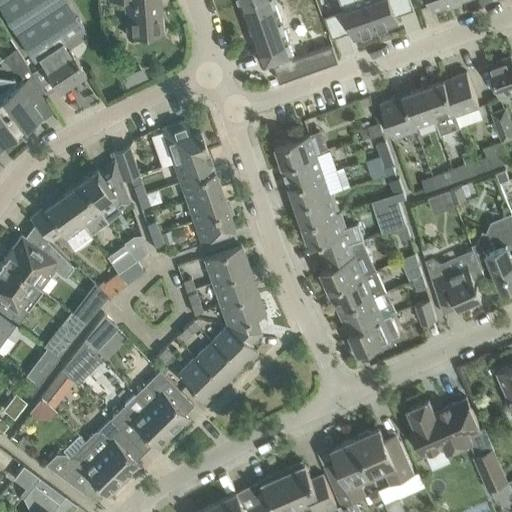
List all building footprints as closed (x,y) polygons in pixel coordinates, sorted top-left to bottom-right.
[(0,0),(0,8),(15,31),(33,59),(38,56),(43,64),(42,65),(58,90),(85,72),(69,47),(67,48),(62,40),(83,26),(66,0),(0,0)] [(129,0),(132,34),(162,32),(160,6),(156,6),(155,0),(129,0)] [(239,0),(262,64),(276,59),(278,63),(274,65),(280,82),(338,61),(333,44),(294,58),(293,54),(286,35),(273,0),(239,0)] [(377,30),(365,0),(346,0),(350,10),(346,12),(355,37),(377,30)] [(365,0),(377,30),(398,22),(389,0),(365,0)] [(453,2),(452,0),(429,0),(432,10),(453,2)] [(313,9),(300,13),(308,36),(320,32),(313,9)] [(511,57),(511,56),(487,64),(500,98),(511,94),(511,57)] [(0,76),(0,102),(18,128),(22,125),(24,127),(41,115),(31,102),(41,95),(44,92),(31,72),(27,66),(18,72),(23,80),(18,84),(14,78),(0,76)] [(467,72),(444,80),(456,115),(479,107),(467,72)] [(444,80),(423,87),(435,119),(440,134),(461,127),(456,115),(444,80)] [(423,87),(403,95),(416,129),(415,126),(435,119),(423,87)] [(416,129),(403,95),(380,103),(393,138),(416,129)] [(0,145),(17,133),(15,130),(18,128),(0,102),(0,145)] [(493,113),(503,141),(511,137),(511,125),(506,108),(493,113)] [(161,128),(173,161),(207,150),(198,124),(196,125),(198,125),(199,129),(190,132),(189,128),(190,128),(189,127),(187,128),(185,120),(161,128)] [(368,128),(371,136),(382,132),(379,124),(368,128)] [(274,140),(283,166),(317,155),(310,134),(286,142),(284,137),(282,138),(283,139),(284,139),(285,142),(277,145),(276,141),(277,141),(276,140),(274,140)] [(376,144),(380,155),(388,152),(385,141),(376,144)] [(112,151),(114,157),(122,179),(130,176),(130,177),(139,174),(136,164),(129,145),(112,151)] [(484,157),(472,162),(476,172),(509,160),(506,149),(484,157)] [(173,161),(180,180),(214,168),(207,150),(173,161)] [(466,164),(452,169),(456,179),(476,172),(472,162),(468,151),(462,154),(466,164)] [(388,152),(380,155),(384,166),(392,164),(388,152)] [(323,173),(317,155),(283,166),(289,185),(323,173)] [(120,208),(129,201),(122,179),(114,157),(98,169),(97,168),(79,181),(101,211),(114,201),(120,208)] [(180,180),(187,199),(221,187),(214,168),(180,180)] [(452,169),(433,176),(437,186),(456,179),(452,169)] [(496,173),(500,182),(509,179),(505,170),(496,173)] [(323,173),(289,185),(296,204),(329,193),(323,173)] [(142,182),(139,174),(130,177),(137,196),(146,193),(142,182)] [(437,186),(433,176),(422,180),(425,190),(437,186)] [(393,193),(394,194),(404,190),(399,178),(389,182),(393,193)] [(79,181),(62,194),(90,233),(108,221),(101,211),(79,181)] [(450,189),(454,202),(467,198),(462,185),(450,189)] [(187,199),(193,219),(227,207),(221,187),(187,199)] [(29,217),(52,240),(61,233),(72,246),(90,233),(62,194),(58,189),(46,198),(49,203),(29,217)] [(393,193),(372,200),(383,232),(397,228),(407,225),(403,213),(399,200),(406,198),(404,190),(394,194),(393,193)] [(150,205),(146,193),(137,196),(141,208),(150,205)] [(296,204),(302,224),(335,213),(336,213),(329,193),(296,204)] [(227,207),(193,219),(200,239),(234,227),(227,207)] [(335,213),(302,224),(309,245),(317,242),(321,253),(352,243),(362,239),(364,238),(359,223),(345,228),(340,212),(336,213),(335,213)] [(511,212),(502,216),(494,235),(498,246),(486,251),(502,290),(511,285),(511,212)] [(146,223),(150,235),(159,232),(155,220),(146,223)] [(407,225),(397,228),(401,240),(411,237),(407,225)] [(159,232),(150,235),(154,246),(163,243),(159,232)] [(21,234),(2,260),(28,279),(28,278),(41,288),(55,269),(64,277),(73,265),(66,259),(47,240),(41,248),(21,234)] [(352,243),(321,253),(326,268),(321,270),(330,290),(375,270),(362,239),(352,243)] [(136,259),(144,252),(140,244),(130,251),(136,259)] [(204,258),(212,281),(249,268),(241,245),(222,252),(204,258)] [(464,265),(452,270),(433,257),(425,259),(435,291),(449,285),(459,306),(481,297),(473,279),(484,274),(473,249),(465,252),(464,265)] [(130,251),(112,264),(126,283),(144,270),(136,259),(130,251)] [(415,253),(400,259),(405,270),(419,264),(415,253)] [(2,260),(0,262),(0,297),(2,300),(0,302),(0,308),(14,318),(19,322),(29,309),(42,290),(28,279),(2,260)] [(212,281),(220,304),(257,291),(249,268),(212,281)] [(375,297),(380,294),(385,291),(375,270),(330,290),(340,312),(374,296),(375,297)] [(423,276),(413,279),(417,290),(426,287),(423,276)] [(191,277),(182,280),(186,290),(195,287),(191,277)] [(95,290),(86,299),(95,307),(103,298),(95,290)] [(220,304),(227,325),(260,332),(255,317),(265,314),(257,291),(220,304)] [(199,301),(196,292),(187,295),(191,304),(199,301)] [(374,296),(340,312),(349,333),(384,318),(379,308),(385,305),(380,294),(375,297),(374,296)] [(415,305),(421,324),(437,319),(431,300),(415,305)] [(202,311),(199,301),(191,304),(194,314),(202,311)] [(43,345),(57,356),(85,322),(71,311),(43,345)] [(104,311),(82,340),(94,351),(118,326),(104,311)] [(0,343),(15,325),(0,312),(0,343)] [(384,318),(349,333),(360,358),(362,357),(362,356),(361,356),(359,353),(367,350),(368,353),(367,353),(368,354),(390,344),(388,340),(399,335),(390,315),(384,318)] [(199,326),(193,319),(185,327),(191,333),(199,326)] [(227,325),(212,340),(239,368),(256,350),(249,343),(260,332),(227,325)] [(184,340),(191,333),(185,327),(178,334),(184,340)] [(82,340),(62,368),(71,377),(76,383),(101,359),(94,351),(82,340)] [(212,340),(195,357),(222,384),(239,368),(212,340)] [(171,353),(165,347),(157,354),(164,360),(171,353)] [(222,384),(195,357),(177,374),(204,402),(222,384)] [(511,364),(497,371),(507,394),(505,395),(511,409),(511,364)] [(159,369),(134,393),(172,432),(188,417),(185,413),(171,399),(180,390),(159,369)] [(30,378),(22,387),(31,394),(39,384),(30,378)] [(41,396),(46,401),(54,391),(49,386),(41,396)] [(134,393),(110,417),(131,439),(140,430),(153,444),(157,448),(172,432),(134,393)] [(11,400),(20,408),(26,402),(17,394),(11,400)] [(41,397),(29,412),(37,420),(50,420),(57,412),(46,401),(41,396),(41,397)] [(410,422),(418,440),(424,455),(445,446),(447,452),(472,440),(470,435),(481,430),(466,397),(434,411),(429,399),(408,409),(413,421),(410,422)] [(100,433),(89,444),(124,480),(139,465),(135,460),(122,447),(131,439),(110,417),(96,430),(100,433)] [(8,424),(0,418),(0,429),(2,432),(8,424)] [(379,428),(356,438),(372,474),(383,469),(386,475),(393,483),(415,473),(400,441),(388,446),(379,428)] [(372,474),(356,438),(332,449),(339,465),(326,470),(341,505),(359,497),(363,488),(360,480),(372,474)] [(56,452),(44,463),(81,491),(93,480),(104,492),(108,496),(124,480),(89,444),(77,456),(70,456),(66,453),(56,452)] [(511,489),(508,481),(493,448),(473,456),(488,490),(491,489),(497,501),(500,499),(504,507),(511,503),(511,489)] [(303,461),(282,470),(298,506),(311,500),(315,511),(325,511),(337,507),(331,492),(323,474),(312,479),(305,464),(304,464),(303,461)] [(22,490),(32,469),(20,463),(10,484),(22,490)] [(269,498),(257,505),(260,511),(300,511),(298,506),(282,470),(262,479),(264,482),(262,483),(269,498)] [(32,511),(52,511),(59,502),(34,483),(23,497),(28,508),(32,511)] [(377,490),(369,493),(373,503),(381,499),(377,490)] [(237,492),(215,503),(219,511),(260,511),(257,505),(246,510),(237,492)] [(219,511),(215,503),(198,511),(219,511)]
